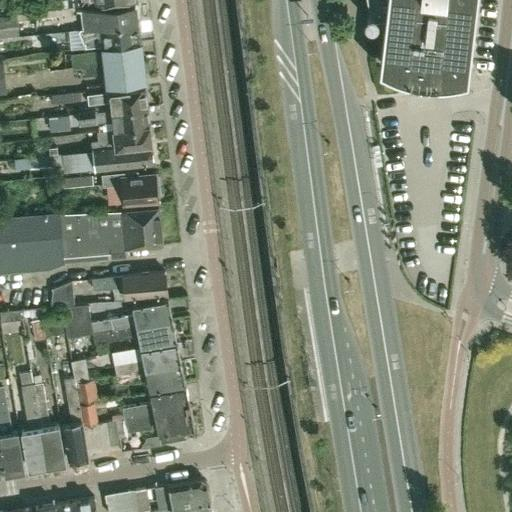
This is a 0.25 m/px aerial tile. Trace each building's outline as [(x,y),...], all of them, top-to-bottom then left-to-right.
[(368,13),(367,14),(366,16),(366,17),(366,19),(368,20),(368,21),(370,21),(371,21),(374,19),(374,16),(385,11),(379,67),(387,71),(395,75),(406,78),(409,79),(418,81),(426,82),(435,82),(451,81),(467,77),(476,0),(366,0),(369,13),(368,13)] [(135,3),(98,7),(81,9),(83,27),(100,25),(137,21),(135,3)] [(0,35),(17,34),(15,13),(0,15),(0,35)] [(140,40),(137,21),(100,25),(83,27),(79,27),(84,40),(86,40),(86,46),(103,44),(140,40)] [(140,40),(103,44),(104,54),(98,55),(92,50),(74,52),(76,66),(79,66),(105,63),(142,58),(140,40)] [(144,79),(142,58),(105,63),(79,66),(76,66),(77,81),(95,79),(100,74),(106,73),(107,84),(144,79)] [(88,104),(111,102),(112,108),(147,105),(145,86),(110,90),(86,93),(88,104)] [(68,92),(51,94),(52,102),(68,100),(68,92)] [(114,128),(149,125),(147,105),(112,108),(112,109),(96,111),(96,109),(77,111),(79,124),(113,120),(114,128)] [(91,149),(152,143),(149,125),(114,128),(96,130),(97,139),(90,140),(91,149)] [(154,161),(152,143),(91,149),(76,151),(78,168),(154,161)] [(15,167),(63,162),(62,152),(14,158),(15,167)] [(102,186),(123,183),(124,202),(158,200),(158,197),(160,194),(160,186),(156,184),(156,172),(137,173),(137,171),(122,172),(122,171),(101,173),(102,186)] [(60,187),(93,184),(92,174),(58,177),(46,178),(46,188),(60,187)] [(64,263),(64,256),(117,251),(117,248),(162,244),(159,205),(120,209),(57,211),(0,216),(0,273),(48,270),(64,263)] [(92,288),(97,288),(104,287),(124,285),(125,295),(167,292),(165,270),(103,276),(91,277),(92,288)] [(54,305),(62,304),(74,303),(72,280),(53,287),(51,305),(54,305)] [(122,326),(172,317),(168,296),(132,303),(134,312),(90,321),(92,331),(122,326)] [(67,335),(92,331),(90,321),(87,302),(62,304),(67,335)] [(41,306),(43,319),(64,316),(62,304),(54,305),(51,305),(41,306)] [(20,318),(19,309),(0,310),(0,316),(0,320),(20,318)] [(42,317),(37,318),(31,319),(35,340),(45,338),(42,317)] [(95,343),(139,334),(141,344),(176,336),(172,317),(122,326),(92,331),(95,343)] [(177,340),(142,347),(144,357),(113,362),(115,372),(112,372),(112,373),(122,371),(158,364),(181,360),(177,340)] [(74,375),(75,378),(86,376),(82,356),(71,359),(75,375),(74,375)] [(114,384),(148,377),(150,387),(185,380),(181,360),(158,364),(122,371),(112,373),(114,384)] [(83,425),(82,419),(81,415),(79,403),(75,378),(74,375),(63,377),(71,421),(63,422),(69,459),(88,456),(87,448),(83,425)] [(94,399),(89,376),(86,376),(75,378),(79,403),(94,399)] [(58,423),(49,424),(42,380),(32,382),(40,426),(46,463),(65,460),(58,423)] [(40,426),(32,382),(21,383),(28,428),(22,429),(28,467),(46,463),(40,426)] [(0,448),(4,471),(24,467),(17,429),(12,430),(4,384),(0,384),(0,448)] [(154,411),(190,404),(186,384),(150,391),(153,401),(122,407),(124,416),(154,411)] [(152,421),(156,421),(159,431),(194,424),(190,404),(154,411),(124,416),(114,419),(114,420),(118,436),(131,433),(130,430),(153,425),(152,421)] [(119,442),(118,436),(114,420),(105,421),(109,444),(119,442)] [(83,425),(87,448),(109,444),(105,421),(83,425)] [(173,504),(210,496),(207,481),(200,477),(107,494),(110,511),(129,511),(137,511),(150,508),(173,504)] [(96,511),(94,495),(74,499),(76,511),(96,511)] [(150,511),(212,511),(210,496),(173,504),(150,508),(150,511)] [(54,502),(55,511),(76,511),(74,499),(54,502)] [(55,511),(54,502),(35,506),(36,511),(55,511)]
